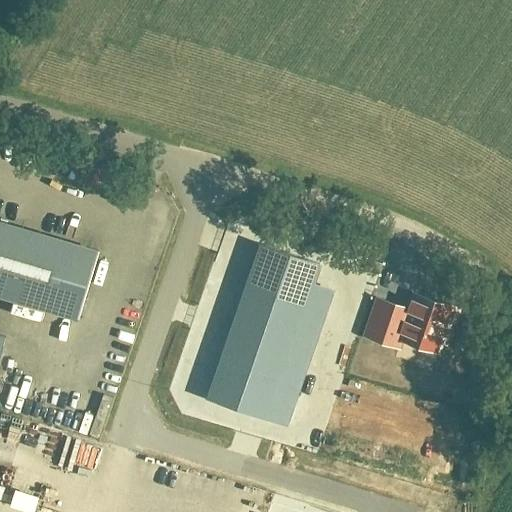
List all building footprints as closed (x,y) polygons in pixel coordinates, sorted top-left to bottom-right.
[(98,249),(0,221),(0,294),(79,317),(98,249)] [(325,264),(259,241),(208,397),(289,427),(335,291),(314,286),(325,264)] [(406,309),(377,297),(363,336),(403,350),(404,341),(441,355),(458,307),(414,290),(406,309)] [(0,333),(0,369),(9,336),(0,333)] [(5,506),(28,511),(32,495),(9,490),(5,506)]
